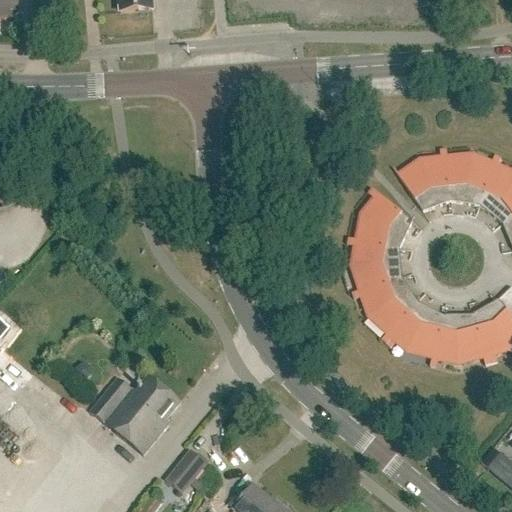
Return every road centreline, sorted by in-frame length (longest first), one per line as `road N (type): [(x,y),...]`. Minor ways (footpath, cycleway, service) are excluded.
road 1 (tertiary): [(448,511),(313,400),(243,310),(217,237),(203,80)]
road 2 (tertiary): [(203,80),(511,58)]
road 3 (residential): [(492,271),(483,235),(467,225),(431,233),(420,250),(428,287),(465,298),(482,288)]
road 4 (tertiary): [(203,80),(0,88)]
